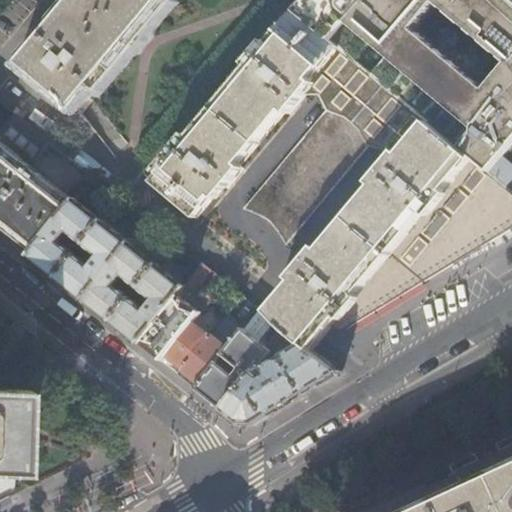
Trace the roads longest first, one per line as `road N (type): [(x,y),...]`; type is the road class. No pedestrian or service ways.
road 1 (secondary): [(511,304),(219,480)]
road 2 (residential): [(0,268),(183,415),(219,480)]
